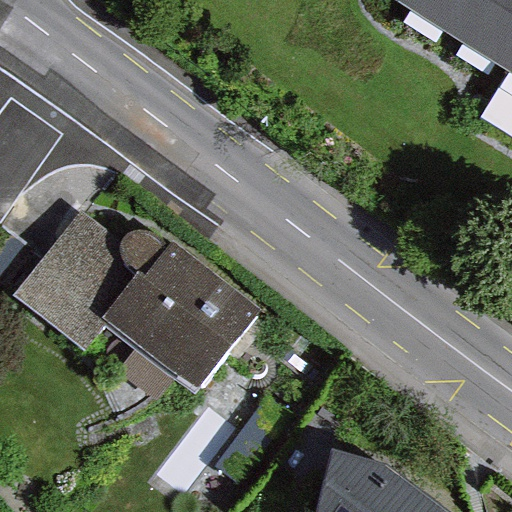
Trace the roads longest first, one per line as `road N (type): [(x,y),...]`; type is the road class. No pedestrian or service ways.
road 1 (secondary): [(77,59),(511,389)]
road 2 (residential): [(0,152),(77,59)]
